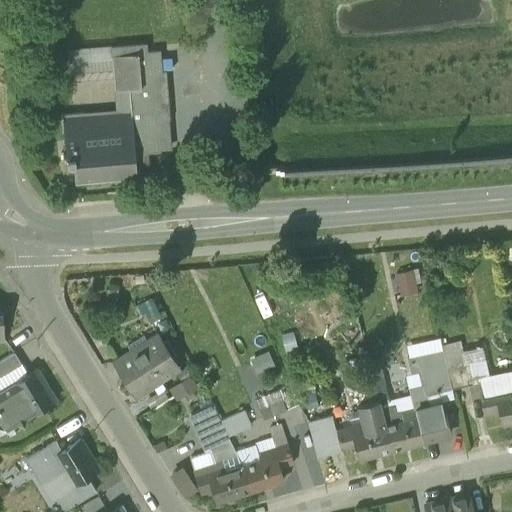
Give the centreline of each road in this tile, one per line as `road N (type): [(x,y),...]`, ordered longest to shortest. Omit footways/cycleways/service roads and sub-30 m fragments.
road 1 (tertiary): [(44,238),(511,199)]
road 2 (residential): [(44,238),(36,264),(48,313),(172,511)]
road 3 (residential): [(265,511),(511,455)]
